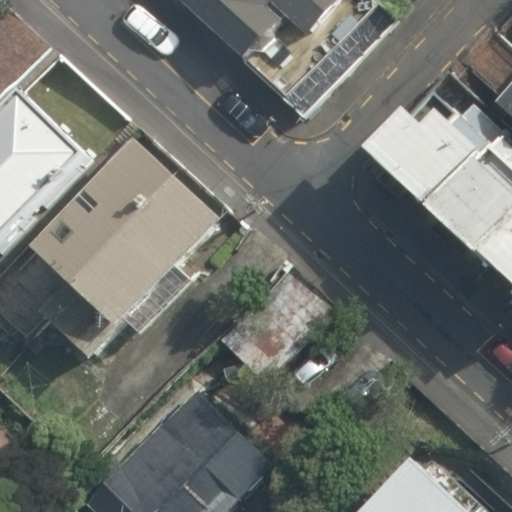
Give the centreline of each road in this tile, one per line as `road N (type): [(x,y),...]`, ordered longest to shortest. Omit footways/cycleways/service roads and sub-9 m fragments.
road 1 (residential): [(299,197),(79,0)]
road 2 (residential): [(511,393),(299,197)]
road 3 (residential): [(299,197),(487,0)]
